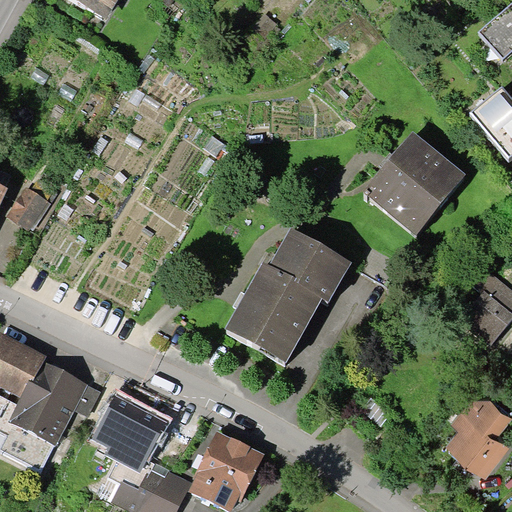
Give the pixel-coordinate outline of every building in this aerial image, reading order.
[(77,0),(108,18),(118,0),(77,0)] [(511,1),(479,31),(504,60),(511,52),(511,1)] [(511,96),(502,84),(469,112),(508,158),(511,155),(511,96)] [(466,174),(413,131),(364,191),(417,234),(466,174)] [(0,182),(0,205),(9,187),(0,182)] [(51,203),(26,187),(7,216),(29,231),(31,229),(33,230),(51,203)] [(294,282),(323,298),(329,302),(352,262),(290,227),(269,264),(296,279),(294,282)] [(296,279),(269,264),(263,261),(244,294),(236,308),(225,328),(286,363),(323,298),(294,282),(296,279)] [(490,348),(511,320),(511,289),(484,267),(470,284),(481,292),(457,322),(490,348)] [(236,308),(244,294),(241,292),(233,306),(236,308)] [(47,356),(0,332),(0,386),(20,397),(30,379),(34,381),(44,361),(47,356)] [(88,385),(88,384),(44,361),(34,381),(30,379),(20,397),(8,421),(56,446),(75,410),(88,385)] [(101,392),(88,385),(75,410),(88,417),(101,392)] [(166,421),(115,395),(92,440),(108,447),(104,454),(139,472),(166,421)] [(390,415),(370,398),(347,426),(368,442),(390,415)] [(470,401),(451,423),(459,432),(445,449),(486,480),(508,449),(496,440),(511,420),(511,417),(490,401),(470,401)] [(264,454),(217,431),(192,483),(188,490),(231,511),(237,499),(241,501),(264,454)] [(177,511),(188,490),(192,483),(168,471),(165,477),(152,470),(150,474),(147,472),(139,489),(122,481),(111,502),(131,511),(177,511)]
